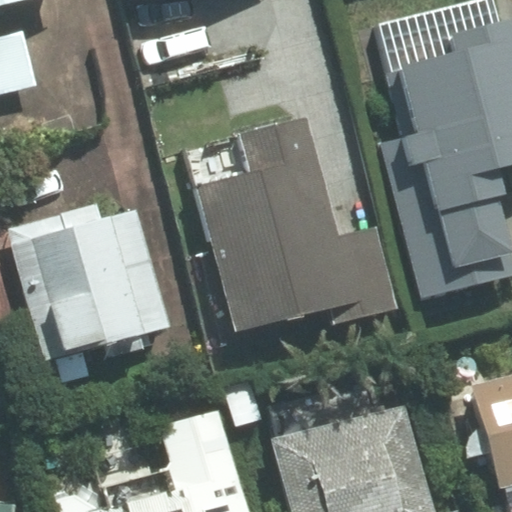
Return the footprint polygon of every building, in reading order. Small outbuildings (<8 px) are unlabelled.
[(0,0),(0,99),(24,94),(11,39),(0,41),(0,16),(45,6),(43,0),(0,0)] [(110,0),(112,9),(126,6),(139,79),(217,64),(204,0),(110,0)] [(222,140),(230,183),(179,193),(209,344),(332,320),(334,329),(385,318),(368,236),(321,245),(296,125),(222,140)] [(79,357),(91,354),(96,371),(157,355),(152,337),(119,219),(89,227),(85,212),(0,234),(0,276),(26,371),(44,366),(52,394),(86,385),(79,357)] [(511,384),(445,400),(470,509),(511,499),(511,384)] [(414,511),(394,417),(248,448),(261,511),(414,511)] [(100,511),(84,511),(78,490),(33,503),(35,511),(229,511),(202,419),(127,440),(144,500),(100,511)] [(117,443),(35,437),(32,484),(114,490),(117,443)]
